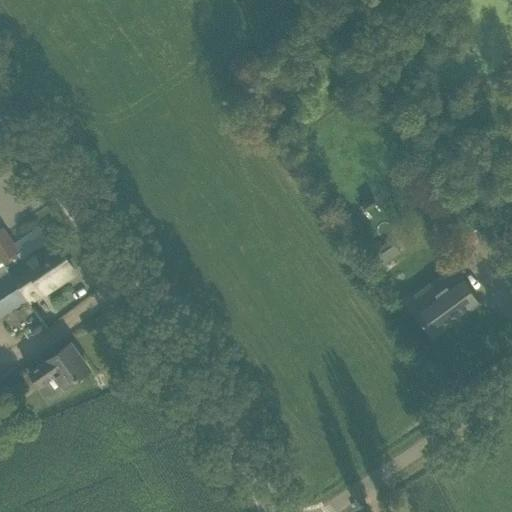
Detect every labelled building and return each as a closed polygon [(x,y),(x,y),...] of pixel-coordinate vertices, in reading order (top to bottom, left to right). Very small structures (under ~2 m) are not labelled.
[(55,241),(52,244),(46,235),(19,254),(1,228),(0,228),(0,259),(3,265),(5,264),(30,300),(75,270),(55,241)] [(380,267),(401,252),(394,243),(374,257),(380,267)] [(28,302),(30,300),(5,264),(3,265),(1,266),(2,268),(0,269),(0,317),(26,299),(28,302)] [(428,298),(412,310),(418,318),(432,337),(479,302),(465,283),(460,275),(447,284),(428,298)] [(69,343),(33,370),(40,380),(36,383),(46,396),(51,392),(55,398),(67,389),(64,386),(88,369),(69,343)]
